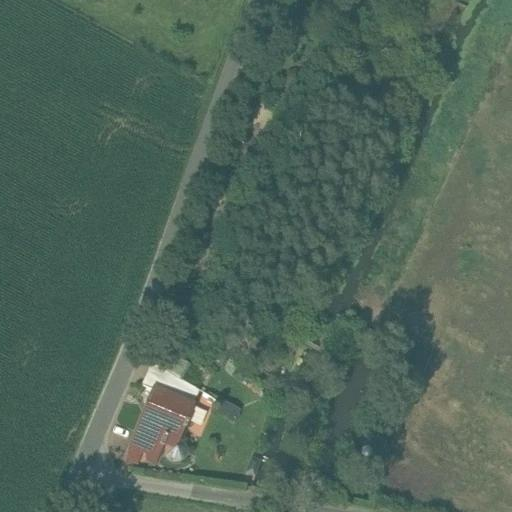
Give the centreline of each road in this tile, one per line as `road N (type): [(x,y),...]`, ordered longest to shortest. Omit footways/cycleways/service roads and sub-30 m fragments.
road 1 (unclassified): [(268,0),(159,288),(62,511)]
road 2 (track): [(336,511),(80,475)]
